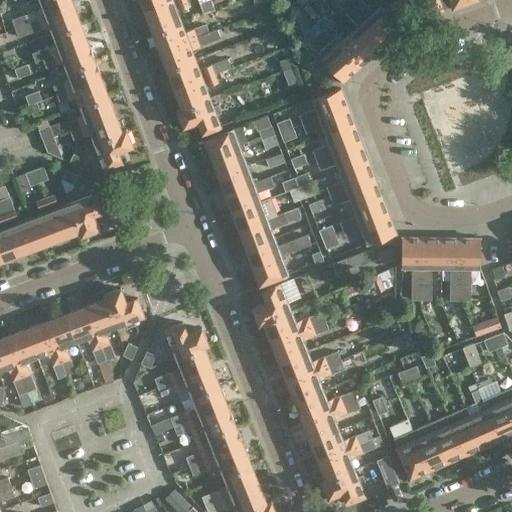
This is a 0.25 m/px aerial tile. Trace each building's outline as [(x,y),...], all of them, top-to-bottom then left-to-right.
[(37,19),(74,5),(71,0),(40,0),(43,7),(12,19),(15,27),(37,19)] [(138,0),(143,12),(174,0),(138,0)] [(188,8),(184,0),(174,0),(143,12),(151,32),(179,20),(176,12),(188,8)] [(249,0),(240,0),(232,3),(235,12),(251,6),(249,0)] [(373,55),(386,42),(367,20),(348,0),(338,0),(337,2),(360,26),(353,33),(373,55)] [(374,13),(362,0),(348,0),(367,20),(386,42),(401,28),(381,7),(374,13)] [(426,0),(431,15),(444,10),(443,8),(454,4),(455,7),(471,0),(426,0)] [(81,23),(74,5),(37,19),(15,27),(18,36),(49,24),(52,34),(81,23)] [(332,25),(323,16),(317,22),(325,31),(332,25)] [(158,51),(209,32),(206,23),(193,28),(191,29),(184,32),(179,20),(151,32),(158,51)] [(35,61),(40,59),(43,58),(51,56),(88,42),(81,23),(52,34),(56,43),(47,46),(48,47),(32,52),(35,61)] [(315,24),(310,29),(318,38),(323,33),(315,24)] [(221,38),(220,35),(218,29),(209,32),(158,51),(165,70),(193,59),(189,49),(197,46),(198,47),(221,38)] [(338,35),(332,41),(339,46),(359,67),(373,55),(353,33),(344,41),(338,35)] [(339,46),(332,41),(331,40),(318,52),(344,81),(359,67),(339,46)] [(67,70),(94,60),(88,42),(51,56),(43,58),(46,68),(63,62),(67,70)] [(212,73),(231,67),(228,58),(209,65),(197,69),(193,59),(165,70),(172,89),(212,73)] [(57,94),(64,91),(101,77),(94,60),(67,70),(70,79),(53,85),(57,94)] [(15,68),(15,69),(18,78),(31,73),(27,64),(15,68)] [(234,77),(231,67),(212,73),(172,89),(179,108),(208,97),(204,87),(216,82),(216,83),(234,77)] [(80,105),(108,95),(101,77),(64,91),(57,94),(60,103),(76,97),(80,105)] [(303,124),(320,118),(349,107),(341,88),(312,98),(316,108),(299,114),(303,124)] [(29,105),(37,102),(42,100),(38,90),(25,95),(29,105)] [(70,130),(78,127),(115,113),(108,95),(80,105),(84,114),(67,121),(70,130)] [(208,97),(179,108),(176,110),(183,128),(197,122),(201,132),(218,126),(214,115),(219,113),(215,105),(212,107),(208,97)] [(37,102),(29,105),(33,116),(41,113),(37,102)] [(326,136),(355,124),(349,107),(320,118),(303,124),(306,133),(323,126),(326,136)] [(94,141),(121,131),(115,113),(78,127),(70,130),(74,139),(91,133),(94,141)] [(284,142),(297,137),(290,118),(276,123),(284,142)] [(316,160),(333,153),(362,142),(355,124),(326,136),(330,144),(313,150),(316,160)] [(43,140),(53,136),(49,125),(39,129),(43,140)] [(262,139),(275,134),(271,125),(259,130),(262,139)] [(241,126),(204,140),(211,159),(243,147),(241,142),(246,140),(241,126)] [(126,129),(121,131),(94,141),(98,151),(93,152),(96,160),(101,158),(105,169),(122,163),(118,151),(132,146),(126,129)] [(278,144),(275,134),(262,139),(266,148),(278,144)] [(53,136),(43,140),(48,151),(62,158),(53,136)] [(340,171),(369,160),(362,142),(333,153),(316,160),(320,169),(337,162),(340,171)] [(241,152),(245,151),(243,147),(211,159),(218,177),(246,166),(241,152)] [(70,161),(82,167),(86,159),(74,153),(70,161)] [(268,169),(286,162),(282,153),(265,159),(268,169)] [(303,165),(307,163),(304,153),(290,158),(294,168),(303,165)] [(330,196),(347,189),(375,178),(369,160),(340,171),(343,180),(326,186),(330,196)] [(306,172),(303,165),(294,168),(297,176),(300,186),(311,183),(312,182),(318,179),(309,171),(306,172)] [(43,166),(15,176),(21,191),(31,187),(30,186),(48,179),(43,166)] [(246,166),(218,177),(225,194),(257,182),(257,181),(255,177),(251,178),(246,166)] [(78,175),(66,169),(62,178),(74,184),(78,175)] [(232,212),(260,202),(259,201),(256,193),(274,186),(271,176),(257,181),(257,182),(225,194),(232,212)] [(289,190),(300,186),(297,176),(282,181),(286,191),(289,190)] [(353,207),(382,196),(375,178),(347,189),(330,196),(334,205),(350,198),(353,207)] [(300,186),(289,190),(294,202),(315,194),(311,183),(300,186)] [(79,200),(69,204),(80,231),(81,236),(99,229),(93,215),(105,210),(98,192),(86,196),(85,194),(78,197),(79,200)] [(21,222),(16,211),(10,195),(1,199),(6,214),(21,253),(40,246),(30,219),(21,222)] [(80,231),(69,204),(59,208),(54,196),(45,199),(60,239),(80,231)] [(239,230),(271,218),(278,214),(271,196),(259,201),(260,202),(232,212),(239,230)] [(344,232),(360,225),(389,214),(382,196),(353,207),(357,216),(340,222),(332,225),(332,224),(318,229),(322,239),(336,234),(344,232)] [(312,213),(325,208),(322,198),(308,204),(312,213)] [(0,258),(1,261),(21,253),(6,214),(1,199),(0,199),(0,225),(2,230),(0,230),(0,258)] [(42,214),(30,219),(40,246),(60,239),(45,199),(37,202),(42,214)] [(246,248),(273,237),(270,229),(301,217),(297,207),(278,214),(271,218),(239,230),(246,248)] [(367,244),(396,233),(389,214),(360,225),(344,232),(347,240),(364,234),(367,244)] [(284,254),(308,245),(311,244),(310,243),(307,234),(276,246),(273,237),(246,248),(252,266),(284,253),(284,254)] [(336,234),(322,239),(326,249),(339,244),(336,234)] [(422,267),(422,237),(402,236),(402,266),(412,267),(412,299),(421,299),(422,267)] [(441,267),(441,237),(422,237),(422,267),(421,299),(431,299),(431,267),(441,267)] [(460,275),(460,267),(460,237),(441,237),(441,267),(450,267),(450,300),(461,300),(461,275),(460,275)] [(480,267),(480,237),(460,237),(460,267),(460,275),(461,275),(461,300),(471,300),(471,267),(480,267)] [(317,240),(310,243),(311,244),(308,245),(315,263),(325,260),(317,240)] [(389,248),(376,254),(381,267),(395,262),(389,248)] [(347,258),(351,267),(366,261),(362,252),(347,258)] [(284,253),(252,266),(260,284),(287,274),(282,259),(285,257),(284,254),(284,253)] [(336,273),(351,267),(347,258),(332,263),(336,273)] [(511,261),(492,269),(494,281),(511,274),(511,261)] [(384,290),(377,275),(370,278),(370,279),(344,289),(347,297),(373,286),(376,294),(384,290)] [(284,295),(279,283),(262,290),(267,301),(252,307),(259,324),(264,322),(290,311),(286,302),(289,301),(286,293),(284,295)] [(501,300),(511,295),(511,293),(509,286),(498,290),(501,300)] [(126,301),(121,287),(103,294),(105,298),(115,327),(118,334),(128,331),(127,326),(134,324),(133,320),(144,316),(137,298),(126,301)] [(106,360),(107,360),(115,357),(110,344),(105,331),(115,327),(105,298),(85,306),(106,360)] [(114,379),(107,360),(106,360),(85,306),(66,313),(77,342),(89,338),(105,382),(114,379)] [(310,325),(325,319),(321,310),(294,322),(290,311),(264,322),(271,341),(310,325)] [(67,375),(76,372),(71,359),(66,346),(77,342),(66,313),(46,320),(62,363),(67,375)] [(498,317),(473,326),(476,336),(501,326),(498,317)] [(279,361),(305,350),(301,339),(329,328),(325,319),(310,325),(271,341),(279,361)] [(62,363),(46,320),(26,328),(37,357),(48,352),(58,379),(67,375),(62,363)] [(176,357),(204,346),(209,344),(202,327),(187,333),(183,322),(164,329),(168,340),(165,341),(167,348),(171,346),(176,357)] [(473,326),(454,333),(458,343),(476,336),(473,326)] [(28,392),(36,389),(26,361),(37,357),(26,328),(7,335),(28,392)] [(503,332),(484,339),(488,351),(508,344),(503,332)] [(0,370),(9,367),(9,368),(19,395),(28,392),(7,335),(0,337),(0,370)] [(123,354),(132,359),(137,347),(128,343),(123,354)] [(470,366),(481,362),(474,343),(462,347),(470,366)] [(158,386),(172,381),(212,365),(204,346),(176,357),(180,368),(154,377),(158,386)] [(147,350),(141,363),(150,367),(156,355),(147,350)] [(326,365),(341,359),(337,350),(310,361),(305,350),(279,361),(287,380),(326,365)] [(430,352),(421,356),(426,367),(436,363),(430,352)] [(349,356),(341,359),(344,368),(355,363),(352,356),(349,357),(349,356)] [(295,400),(321,390),(317,379),(344,368),(341,359),(326,365),(287,380),(295,400)] [(482,365),(481,362),(470,366),(478,387),(482,385),(475,367),(482,365)] [(191,396),(220,385),(212,365),(172,381),(158,386),(161,395),(187,385),(191,396)] [(402,386),(421,378),(417,365),(397,372),(402,386)] [(196,407),(184,412),(151,425),(155,434),(174,426),(228,404),(220,385),(191,396),(196,407)] [(511,417),(511,386),(500,391),(511,417)] [(482,399),(478,388),(470,392),(477,406),(479,405),(482,413),(470,417),(470,418),(482,445),(500,438),(483,399),(482,399)] [(342,404),(357,399),(353,389),(326,400),(321,390),(295,400),(302,420),(342,404)] [(500,438),(511,432),(511,417),(500,391),(483,399),(500,438)] [(378,414),(388,410),(382,395),(372,399),(378,414)] [(364,396),(357,399),(360,406),(367,403),(364,396)] [(310,440),(337,429),(333,419),(360,407),(360,406),(357,399),(342,404),(302,420),(310,440)] [(195,440),(236,424),(228,404),(174,426),(177,435),(191,429),(195,440)] [(465,453),(482,445),(470,418),(470,417),(466,406),(448,414),(465,453)] [(447,461),(465,453),(448,414),(430,422),(447,461)] [(430,468),(447,461),(430,422),(413,430),(430,468)] [(0,446),(19,441),(30,437),(27,425),(22,424),(0,432),(1,436),(0,436),(0,446)] [(236,424),(195,440),(200,451),(168,463),(172,473),(203,460),(244,444),(236,424)] [(379,434),(377,429),(368,432),(366,430),(341,440),(337,429),(310,440),(318,459),(358,443),(379,434)] [(411,476),(430,468),(413,430),(394,438),(411,476)] [(326,479),(352,468),(348,457),(383,443),(379,434),(358,443),(318,459),(326,479)] [(0,460),(23,452),(19,441),(0,446),(0,460)] [(244,444),(203,460),(172,473),(175,481),(218,463),(223,475),(251,463),(244,444)] [(399,482),(388,455),(377,460),(388,487),(399,482)] [(223,475),(227,486),(202,496),(205,505),(259,483),(251,463),(223,475)] [(31,478),(44,473),(40,464),(28,469),(31,478)] [(352,468),(326,479),(322,481),(328,498),(343,492),(347,503),(364,496),(360,486),(364,484),(361,477),(357,478),(352,468)] [(44,473),(31,478),(34,487),(47,483),(44,473)] [(0,478),(0,490),(11,486),(8,476),(0,478)] [(259,483),(205,505),(208,511),(212,511),(234,503),(237,511),(243,511),(267,502),(259,483)] [(0,499),(15,495),(11,486),(0,490),(0,510),(0,509),(0,499)] [(179,511),(186,511),(192,507),(174,489),(165,497),(179,511)] [(41,506),(54,501),(51,492),(38,497),(41,506)] [(156,511),(150,499),(133,509),(134,511),(156,511)] [(275,511),(271,501),(267,502),(243,511),(275,511)]
